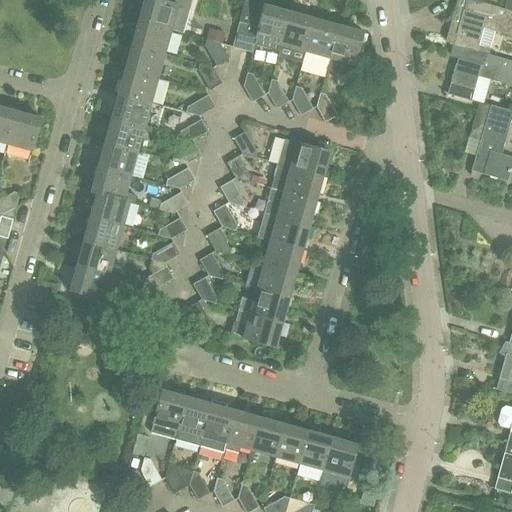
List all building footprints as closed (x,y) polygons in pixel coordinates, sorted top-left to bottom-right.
[(143,0),(137,22),(170,31),(170,30),(182,33),(189,8),(159,0),(143,0)] [(289,11),(264,4),(248,0),(244,0),(232,46),(252,51),(254,43),(279,50),(281,44),(279,44),(289,11)] [(483,1),(478,0),(456,0),(444,42),(459,46),(459,45),(475,50),(475,49),(482,27),(511,35),(511,9),(505,8),(504,9),(482,3),(483,1)] [(511,0),(478,0),(483,1),(482,0),(506,0),(505,8),(511,9),(511,0)] [(279,44),(281,44),(304,51),(313,18),(289,11),(279,44)] [(313,18),(304,51),(301,62),(325,69),(338,25),(313,18)] [(137,22),(131,46),(163,55),(170,31),(137,22)] [(338,25),(325,69),(350,76),(362,32),(338,25)] [(220,43),(221,44),(224,34),(209,30),(206,39),(220,43)] [(220,43),(206,39),(204,46),(205,46),(216,66),(229,59),(220,43)] [(459,45),(459,46),(445,93),(471,101),(478,77),(511,86),(511,60),(475,49),(475,50),(459,45)] [(131,46),(124,69),(157,78),(163,55),(131,46)] [(210,91),(222,83),(213,68),(199,64),(198,70),(198,71),(210,91)] [(124,69),(117,93),(150,102),(157,78),(124,69)] [(252,102),(264,95),(253,75),(254,74),(247,72),(243,86),(252,102)] [(276,109),(288,102),(278,82),(278,81),(271,79),(267,93),(276,109)] [(300,115),(313,109),(302,88),(302,87),(296,86),(292,100),(300,115)] [(117,93),(110,118),(143,127),(150,102),(117,93)] [(320,93),(316,107),(325,122),(337,115),(326,95),(327,94),(320,93)] [(200,116),(215,107),(208,94),(189,106),(187,106),(186,112),(200,116)] [(464,149),(476,152),(471,170),(511,181),(511,157),(500,154),(511,111),(478,102),(464,149)] [(0,143),(6,145),(15,112),(0,107),(0,143)] [(15,112),(6,145),(31,152),(40,119),(15,112)] [(110,118),(104,142),(136,151),(143,127),(110,118)] [(193,140),(208,131),(202,119),(182,130),(181,130),(179,137),(193,140)] [(257,152),(245,131),(233,138),(242,154),(256,158),(257,152)] [(284,140),(277,165),(321,177),(328,152),(296,143),(284,140)] [(104,142),(97,166),(129,176),(136,151),(104,142)] [(186,165),(202,156),(195,143),(175,155),(174,154),(173,161),(186,165)] [(239,156),(226,163),(235,178),(249,182),(251,176),(250,176),(239,156)] [(277,165),(270,189),(315,201),(321,177),(277,165)] [(97,166),(90,191),(129,202),(129,201),(135,202),(137,195),(125,192),(129,176),(97,166)] [(179,189),(195,180),(188,167),(168,179),(167,178),(166,185),(179,189)] [(267,180),(253,176),(251,183),(265,187),(267,180)] [(232,180),(220,187),(228,203),(242,206),(244,200),(243,200),(232,180)] [(315,201),(270,189),(264,212),(276,216),(276,217),(308,225),(315,201)] [(16,207),(20,193),(13,191),(13,192),(0,199),(0,215),(0,216),(16,207)] [(96,193),(89,218),(122,227),(129,202),(90,191),(96,193)] [(172,213),(188,204),(181,192),(161,203),(160,203),(159,210),(172,213)] [(225,204),(213,211),(222,227),(236,231),(237,224),(236,224),(225,204)] [(0,218),(0,217),(0,264),(0,265),(4,251),(0,243),(0,238),(6,240),(8,241),(13,221),(11,221),(0,218)] [(171,239),(187,230),(180,217),(160,229),(159,228),(158,235),(171,239)] [(257,238),(269,241),(301,250),(308,225),(276,217),(273,227),(261,224),(257,238)] [(89,218),(83,242),(115,251),(122,227),(89,218)] [(219,228),(206,236),(215,251),(229,255),(231,248),(230,248),(219,228)] [(269,241),(263,264),(263,265),(295,274),(301,250),(269,241)] [(83,242),(76,266),(108,275),(109,274),(115,251),(83,242)] [(180,254),(173,242),(153,253),(152,253),(151,259),(151,260),(165,263),(180,254)] [(212,252),(199,260),(208,275),(222,279),(224,273),(223,273),(212,252)] [(165,263),(151,260),(150,268),(152,274),(147,277),(146,277),(144,284),(157,287),(173,278),(166,266),(165,263)] [(256,289),(256,290),(288,298),(295,274),(263,265),(263,264),(252,261),(245,286),(256,289)] [(108,275),(76,266),(69,290),(101,299),(105,285),(118,289),(120,277),(109,274),(108,275)] [(215,303),(217,297),(216,297),(205,277),(193,284),(202,300),(215,303)] [(151,312),(167,303),(160,290),(140,302),(139,301),(137,308),(151,312)] [(242,297),(237,311),(281,323),(288,298),(256,290),(253,300),(242,297)] [(209,328),(211,321),(210,321),(198,301),(186,308),(195,324),(209,328)] [(281,323),(237,311),(230,333),(243,336),(242,339),(274,348),(281,323)] [(498,353),(505,357),(496,389),(511,393),(511,342),(509,342),(508,343),(504,341),(498,353)] [(186,397),(162,390),(152,424),(177,431),(186,397)] [(186,397),(177,431),(201,437),(212,401),(211,401),(210,404),(186,397)] [(212,401),(201,437),(202,438),(200,446),(223,452),(224,449),(234,411),(224,408),(224,404),(212,401)] [(510,429),(506,441),(511,442),(511,406),(505,405),(500,408),(496,422),(499,425),(510,429)] [(234,411),(224,449),(238,452),(239,448),(250,451),(259,418),(234,411)] [(259,418),(250,451),(274,458),(283,425),(259,418)] [(283,425),(274,458),(298,465),(308,431),(283,425)] [(308,431),(298,465),(323,472),(332,438),(308,431)] [(332,438),(323,472),(348,478),(357,445),(332,438)] [(511,442),(506,441),(494,489),(511,493),(511,442)] [(151,460),(151,459),(144,457),(140,471),(149,487),(162,480),(151,460)] [(175,466),(168,464),(164,478),(174,493),(186,486),(175,467),(175,466)] [(198,500),(210,494),(199,474),(199,473),(193,471),(189,485),(198,500)] [(222,507),(234,500),(223,480),(217,478),(213,492),(222,507)] [(245,511),(249,511),(258,507),(247,487),(248,486),(241,484),(237,498),(245,511)] [(286,511),(290,498),(283,496),(283,497),(263,509),(265,511),(286,511)] [(312,511),(314,505),(308,503),(307,503),(292,511),(312,511)]
